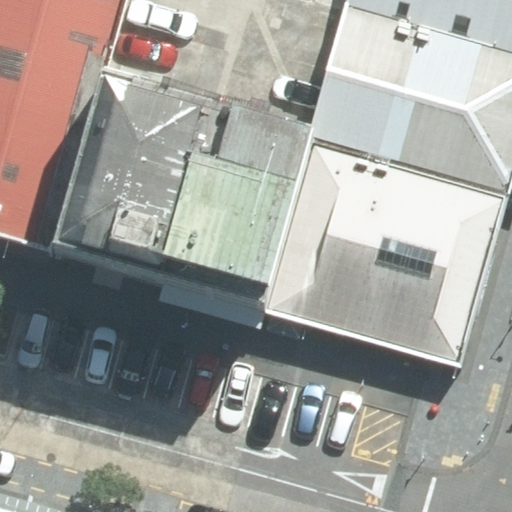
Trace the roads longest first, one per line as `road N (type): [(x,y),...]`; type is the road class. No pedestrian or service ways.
road 1 (residential): [(165,447),(390,511)]
road 2 (residential): [(165,447),(0,401)]
